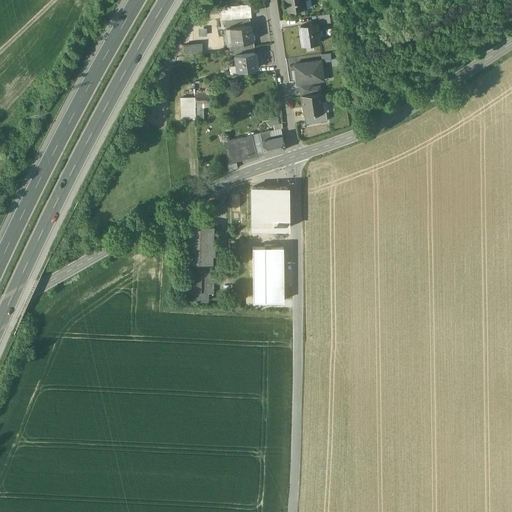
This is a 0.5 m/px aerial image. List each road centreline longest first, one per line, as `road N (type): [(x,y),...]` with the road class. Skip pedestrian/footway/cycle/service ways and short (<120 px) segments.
road 1 (motorway): [(0,316),(160,0)]
road 2 (residential): [(292,158),(291,511)]
road 3 (unclassified): [(0,312),(205,191),(292,158)]
road 4 (motorway): [(134,0),(0,261)]
road 5 (unclassified): [(292,158),(412,110),(511,43)]
road 6 (residential): [(269,0),(292,158)]
